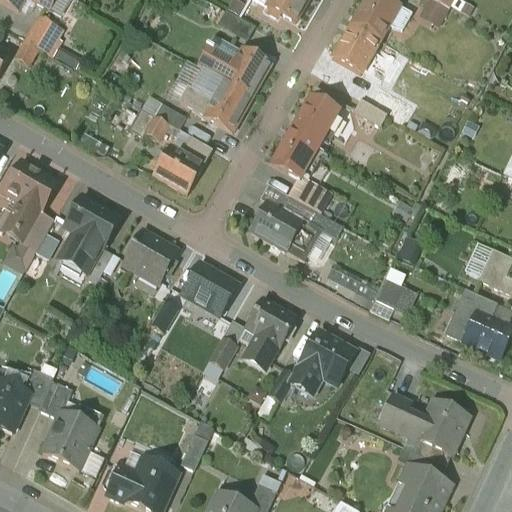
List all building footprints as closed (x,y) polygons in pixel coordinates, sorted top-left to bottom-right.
[(0,0),(0,3),(18,14),(26,2),(48,15),(57,0),(0,0)] [(310,0),(272,0),(266,11),(295,27),(310,0)] [(400,11),(380,0),(368,0),(352,29),(380,45),(388,31),(400,11)] [(454,0),(429,0),(448,11),(454,0)] [(450,11),(469,19),(474,9),(455,1),(450,11)] [(447,12),(431,3),(423,16),(440,26),(447,12)] [(412,18),(400,11),(388,31),(402,36),(412,18)] [(255,32),(225,15),(218,28),(229,34),(235,22),(254,33),(255,32)] [(59,31),(38,19),(24,46),(38,54),(44,57),(59,31)] [(235,22),(229,34),(248,45),(254,33),(235,22)] [(352,29),(332,63),(361,79),(380,45),(352,29)] [(0,47),(4,40),(0,37),(0,77),(11,58),(0,51),(0,47)] [(24,46),(14,63),(28,71),(38,54),(24,46)] [(271,70),(242,53),(234,67),(213,55),(214,54),(207,51),(206,53),(207,54),(196,73),(203,77),(204,76),(252,104),(271,70)] [(252,104),(204,76),(203,77),(194,94),(193,96),(211,107),(204,121),(232,138),(252,104)] [(211,107),(193,96),(194,94),(188,91),(178,107),(204,121),(211,107)] [(343,109),(315,93),(291,135),(320,151),(343,109)] [(387,119),(360,104),(353,117),(380,132),(387,119)] [(186,122),(161,108),(154,121),(168,129),(191,142),(192,143),(193,142),(179,134),(186,122)] [(140,113),(128,134),(142,142),(144,139),(144,138),(154,121),(140,113)] [(168,129),(154,121),(144,138),(144,139),(158,146),(168,129)] [(477,131),(468,126),(462,136),(472,141),(477,131)] [(320,151),(291,135),(272,169),(300,185),(320,151)] [(181,158),(169,151),(153,180),(187,199),(213,155),(192,143),(191,142),(181,158)] [(58,188),(21,167),(4,196),(4,197),(39,217),(41,218),(58,188)] [(289,202),(268,190),(260,205),(266,208),(267,207),(281,216),(289,202)] [(22,208),(16,219),(13,220),(5,233),(23,244),(39,217),(4,197),(4,196),(3,197),(22,208)] [(120,223),(82,201),(64,233),(73,238),(100,253),(102,254),(103,254),(120,223)] [(281,216),(267,207),(266,208),(250,236),(304,267),(322,235),(308,227),(303,224),(301,227),(281,216)] [(328,224),(314,216),(308,227),(322,235),(328,224)] [(23,244),(21,249),(35,257),(45,238),(53,225),(41,218),(39,217),(23,244)] [(177,257),(142,237),(142,236),(141,235),(132,252),(123,269),(141,279),(142,277),(159,287),(158,289),(160,289),(178,256),(177,257)] [(57,245),(45,238),(35,257),(47,264),(57,245)] [(100,253),(73,238),(60,262),(86,277),(87,277),(100,253)] [(100,253),(87,277),(86,277),(84,281),(96,288),(113,259),(103,254),(102,254),(100,253)] [(511,263),(493,255),(478,286),(511,301),(511,299),(511,263)] [(221,282),(200,270),(201,269),(200,268),(181,299),(219,322),(238,291),(221,281),(221,282)] [(404,292),(386,284),(375,306),(394,314),(404,292)] [(418,299),(404,292),(394,314),(407,321),(418,299)] [(498,309),(473,298),(465,294),(444,339),(500,364),(511,337),(511,333),(491,324),(498,309)] [(297,324),(262,304),(245,333),(257,340),(278,352),(280,353),(297,324)] [(164,306),(150,330),(163,337),(177,313),(164,306)] [(232,325),(223,342),(236,350),(245,333),(232,325)] [(356,357),(318,336),(293,380),(295,381),(293,385),(314,397),(322,383),(337,391),(356,357)] [(278,352),(257,340),(252,348),(254,355),(249,364),(266,373),(278,352)] [(236,350),(223,342),(208,366),(223,375),(237,350),(236,350)] [(245,361),(249,364),(254,355),(252,348),(245,361)] [(116,400),(125,384),(86,362),(77,378),(116,400)] [(282,373),(267,400),(280,407),(293,385),(295,381),(293,380),(282,373)] [(53,383),(33,374),(30,381),(0,374),(0,375),(0,384),(24,395),(20,404),(26,406),(39,413),(51,386),(52,386),(53,383)] [(0,432),(12,437),(26,406),(20,404),(24,395),(0,384),(0,432)] [(52,386),(51,386),(39,413),(38,415),(58,424),(61,417),(63,417),(73,396),(52,386)] [(469,421),(433,405),(424,425),(416,422),(404,417),(408,408),(392,401),(380,429),(423,448),(451,460),(452,460),(469,421)] [(104,422),(79,410),(74,422),(98,433),(104,422)] [(63,417),(61,417),(58,424),(42,459),(79,476),(79,474),(88,456),(98,433),(74,422),(63,417)] [(200,426),(194,440),(208,446),(214,434),(200,426)] [(194,440),(181,470),(194,476),(208,446),(194,440)] [(451,460),(423,448),(418,459),(446,471),(451,460)] [(418,459),(403,451),(397,465),(406,469),(406,468),(440,483),(446,471),(418,459)] [(104,464),(88,456),(79,474),(95,481),(104,464)] [(162,511),(178,478),(144,462),(143,463),(144,464),(137,480),(136,479),(136,480),(118,471),(106,497),(108,501),(120,507),(126,505),(140,511),(162,511)] [(440,483),(406,468),(406,469),(385,511),(440,511),(452,489),(440,483)] [(263,479),(258,489),(276,497),(281,487),(263,479)] [(269,511),(276,497),(258,489),(249,510),(253,511),(269,511)] [(253,511),(249,510),(218,496),(210,511),(253,511)]
